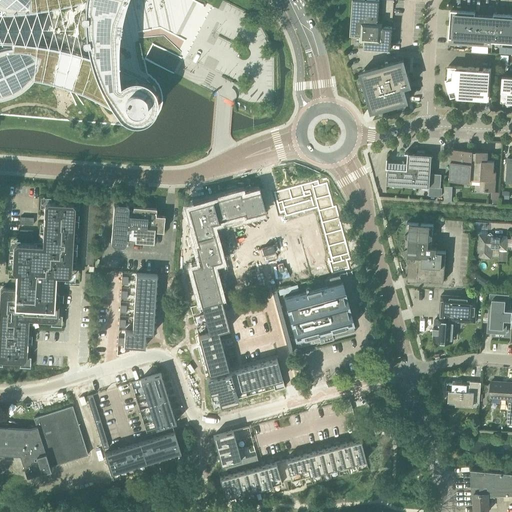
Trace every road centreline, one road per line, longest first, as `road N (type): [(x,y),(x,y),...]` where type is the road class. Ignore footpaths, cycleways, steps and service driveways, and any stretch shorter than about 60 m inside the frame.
road 1 (unclassified): [(0,164),(169,176),(236,162)]
road 2 (unclassified): [(210,424),(409,372)]
road 3 (tertiary): [(409,372),(360,193)]
road 4 (unclassified): [(0,393),(151,355)]
road 5 (tertiary): [(446,511),(409,372)]
road 6 (unknown): [(385,282),(454,282),(458,227)]
road 7 (residential): [(426,122),(432,0)]
